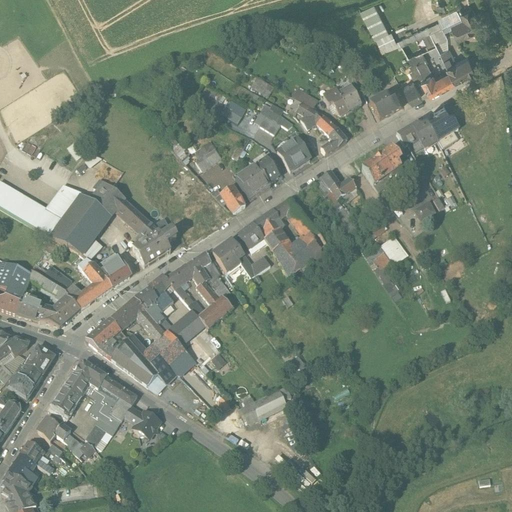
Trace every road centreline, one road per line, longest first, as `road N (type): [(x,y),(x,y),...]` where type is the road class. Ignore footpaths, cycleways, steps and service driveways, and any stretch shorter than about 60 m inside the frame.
road 1 (residential): [(73,348),(92,319),(127,292),(508,57)]
road 2 (tertiary): [(295,511),(144,391),(73,348)]
road 3 (residential): [(73,348),(0,473)]
